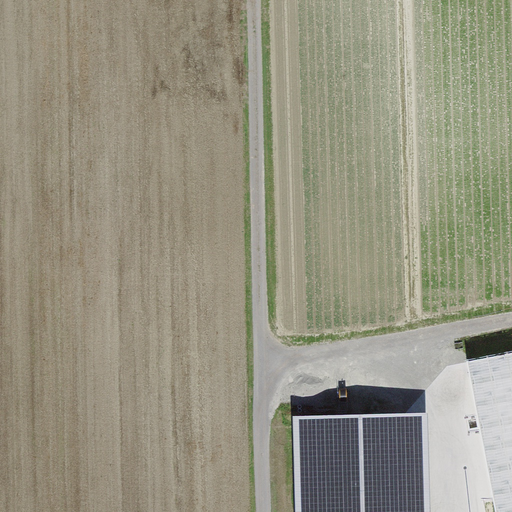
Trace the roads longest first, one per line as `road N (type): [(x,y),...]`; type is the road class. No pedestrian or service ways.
road 1 (track): [(268,511),(256,0)]
road 2 (track): [(265,370),(511,322)]
